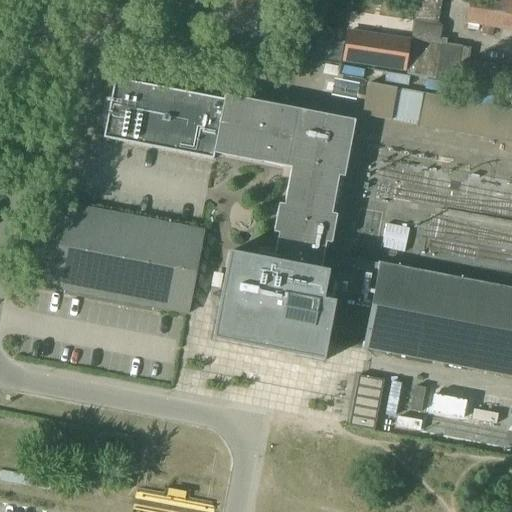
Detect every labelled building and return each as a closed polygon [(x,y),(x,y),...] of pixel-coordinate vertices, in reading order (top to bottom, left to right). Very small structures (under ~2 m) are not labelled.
[(307,0),(306,9),(314,11),(315,0),(307,0)] [(441,40),(440,40),(442,26),(439,25),(442,0),(419,0),(407,77),(511,91),(511,66),(469,60),(471,48),(446,44),(447,39),(442,39),(441,40)] [(511,2),(498,0),(470,0),(466,23),(511,31),(511,2)] [(334,35),(309,31),(306,50),(331,54),(334,35)] [(348,33),(343,61),(405,71),(409,42),(348,33)] [(229,253),(212,341),(324,362),(330,331),(365,338),(363,348),(511,377),(511,290),(379,265),(324,255),(326,243),(331,244),(337,216),(331,215),(339,177),(344,178),(355,121),(224,96),(224,100),(114,80),(103,139),(212,160),(213,154),(261,163),(291,169),(284,205),(278,204),(273,233),(278,234),(273,261),(267,260),(229,253)] [(511,111),(368,84),(363,113),(417,123),(417,126),(511,144),(511,111)] [(37,249),(30,284),(184,314),(187,315),(203,231),(46,201),(46,202),(39,237),(37,249)] [(354,208),(347,245),(377,250),(378,248),(384,214),(354,208)] [(384,381),(358,376),(348,426),(374,431),(384,381)] [(421,412),(425,389),(415,387),(411,411),(421,412)]
